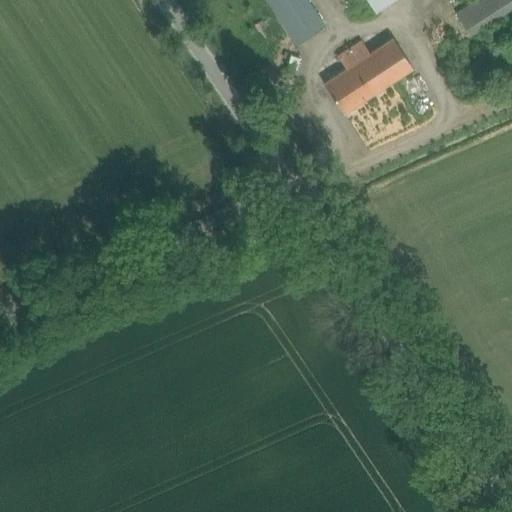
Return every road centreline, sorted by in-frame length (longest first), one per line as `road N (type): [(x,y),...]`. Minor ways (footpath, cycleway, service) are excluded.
road 1 (unclassified): [(506,511),(289,191)]
road 2 (unclassified): [(0,319),(289,191)]
road 3 (track): [(511,104),(289,191)]
road 4 (unclassified): [(289,191),(164,0)]
